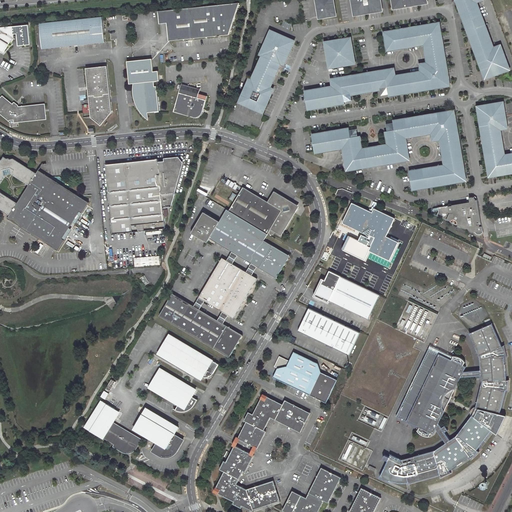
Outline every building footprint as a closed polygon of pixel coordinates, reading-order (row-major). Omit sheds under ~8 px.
[(336,16),(333,0),(314,0),(317,14),(318,19),(323,18),(336,16)] [(380,0),(350,0),(354,15),(383,10),(380,0)] [(427,0),(391,0),(393,8),(428,3),(427,0)] [(454,0),(484,79),(510,70),(501,44),(494,47),(478,2),(484,0),(454,0)] [(169,41),(231,35),(241,2),(158,11),(160,24),(168,23),(169,41)] [(103,18),(40,24),(42,49),(105,43),(103,18)] [(393,67),(329,78),(330,85),(301,90),(307,109),(343,104),(350,96),(352,96),(380,91),(387,96),(450,86),(439,21),(382,31),(385,51),(422,45),(425,61),(418,63),(418,70),(395,73),(393,67)] [(0,51),(3,53),(10,41),(12,42),(14,39),(13,35),(17,34),(18,46),(30,44),(28,25),(12,27),(0,28),(0,51)] [(295,40),(269,29),(257,55),(260,56),(250,79),(248,77),(236,103),(263,115),(274,89),(270,87),(280,65),(284,66),(295,40)] [(351,37),(324,41),(328,68),(355,64),(351,37)] [(149,120),(148,113),(160,112),(157,86),(155,87),(155,82),(160,82),(159,71),(154,72),(152,59),(127,61),(130,84),(134,84),(133,88),(133,92),(134,95),(135,99),(136,104),(139,110),(141,112),(142,114),(144,116),(147,118),(147,119),(149,120)] [(102,125),(113,112),(108,66),(87,68),(92,118),(102,125)] [(203,113),(209,95),(200,92),(201,89),(182,84),(175,112),(194,118),(196,118),(198,118),(199,117),(201,116),(203,114),(203,113)] [(46,104),(20,107),(18,107),(14,104),(3,95),(0,98),(0,112),(10,121),(14,120),(15,124),(48,120),(46,104)] [(504,101),(477,106),(489,178),(511,173),(511,153),(505,155),(502,130),(508,129),(504,101)] [(355,125),(309,132),(313,154),(340,149),(344,171),(409,161),(405,138),(429,134),(431,143),(438,141),(443,165),(407,170),(411,191),(467,183),(455,108),(385,120),(386,131),(384,131),(385,143),(361,147),(359,135),(357,136),(355,125)] [(158,158),(105,163),(111,233),(165,229),(163,207),(171,207),(183,161),(178,156),(164,157),(165,161),(159,161),(158,158)] [(7,218),(59,251),(65,240),(63,238),(70,228),(73,222),(80,211),(83,213),(85,215),(91,205),(38,171),(37,173),(14,159),(8,160),(6,159),(1,160),(0,161),(0,209),(9,215),(7,218)] [(230,178),(227,182),(237,188),(240,184),(230,178)] [(245,186),(230,210),(270,234),(273,229),(283,235),(301,205),(291,199),(276,190),(269,201),(245,186)] [(447,206),(437,208),(438,211),(436,215),(450,221),(452,219),(454,219),(455,220),(456,221),(457,223),(456,224),(472,231),(474,231),(475,233),(477,234),(481,235),(480,231),(482,231),(477,200),(475,200),(475,199),(474,198),(473,198),(472,198),(468,198),(469,202),(451,205),(451,206),(448,207),(447,206)] [(359,241),(372,247),(370,251),(391,262),(400,242),(386,236),(396,219),(375,209),(373,213),(353,203),(344,223),(363,232),(359,241)] [(230,210),(228,209),(221,220),(205,210),(191,232),(207,242),(210,238),(232,252),(233,252),(238,255),(252,264),(257,267),(276,278),(290,255),(265,241),(269,234),(270,234),(230,210)] [(76,224),(83,213),(80,211),(73,222),(76,224)] [(65,240),(72,229),(70,228),(63,238),(65,240)] [(233,252),(228,261),(233,264),(238,255),(233,252)] [(159,256),(133,257),(134,266),(159,265),(159,256)] [(205,302),(224,313),(229,316),(235,319),(258,279),(252,276),(247,272),(233,264),(228,261),(223,258),(199,298),(200,298),(205,302)] [(252,264),(247,272),(252,276),(257,267),(252,264)] [(378,294),(328,269),(321,284),(320,283),(315,293),(319,295),(318,297),(321,298),(321,299),(321,300),(322,301),(324,301),(325,300),(326,298),(328,299),(328,301),(366,320),(378,294)] [(145,275),(140,279),(145,285),(149,282),(145,275)] [(160,316),(229,358),(243,335),(224,324),(219,321),(201,310),(195,306),(173,293),(160,316)] [(200,298),(195,306),(201,310),(205,302),(200,298)] [(405,318),(405,325),(426,324),(426,314),(431,314),(431,310),(421,310),(421,304),(407,305),(407,313),(409,313),(409,318),(405,318)] [(297,330),(347,355),(359,332),(309,307),(297,330)] [(224,324),(229,316),(224,313),(219,321),(224,324)] [(473,415),(456,437),(452,440),(447,443),(435,452),(402,459),(391,454),(389,459),(384,456),(382,460),(387,462),(379,478),(390,483),(390,482),(392,483),(395,485),(398,486),(400,486),(404,486),(405,486),(408,485),(409,484),(410,486),(442,478),(452,474),(452,472),(472,459),(474,460),(481,453),(479,451),(495,431),(493,430),(494,427),(497,428),(501,419),(498,418),(500,415),(502,416),(509,392),(511,392),(511,383),(511,381),(509,381),(508,358),(511,356),(508,346),(506,346),(497,324),(472,334),(482,357),(482,371),(482,378),(482,384),(476,408),(479,409),(475,416),(473,415)] [(184,365),(190,368),(189,371),(198,377),(199,375),(201,376),(202,377),(204,377),(207,377),(209,377),(211,376),(212,374),(219,363),(200,352),(199,355),(192,351),(194,348),(168,333),(157,352),(183,368),(184,365)] [(432,349),(398,417),(422,428),(420,432),(421,433),(422,434),(424,436),(427,437),(428,437),(430,437),(432,437),(434,434),(436,435),(438,430),(442,423),(464,379),(467,372),(469,368),(466,366),(468,363),(467,362),(465,361),(463,359),(460,358),(456,357),(455,361),(432,349)] [(317,363),(293,351),(289,360),(279,355),(273,366),(277,368),(273,376),(309,395),(326,403),(337,380),(321,372),(317,363)] [(179,384),(177,382),(178,380),(159,368),(148,386),(177,404),(174,409),(175,410),(178,411),(182,411),(185,410),(187,409),(190,408),(193,406),(194,404),(196,401),(196,400),(191,397),(195,390),(179,384)] [(264,397),(256,412),(252,409),(247,418),(249,419),(240,437),(242,438),(255,446),(259,448),(260,448),(269,430),(267,429),(273,416),(303,432),(314,412),(289,399),(287,403),(271,394),(268,399),(264,397)] [(103,438),(115,445),(114,448),(123,452),(123,451),(123,452),(125,452),(127,453),(129,453),(130,452),(132,451),(133,451),(134,450),(135,448),(135,449),(140,440),(111,423),(118,412),(100,402),(84,430),(102,439),(103,438)] [(134,428),(158,443),(153,452),(156,453),(157,452),(160,454),(159,455),(161,456),(163,456),(165,456),(168,456),(171,455),(174,454),(176,452),(178,450),(184,440),(174,435),(178,428),(146,408),(134,428)] [(501,419),(497,428),(494,427),(493,430),(495,431),(500,435),(509,418),(502,416),(500,415),(498,418),(501,419)] [(438,430),(447,443),(452,440),(442,423),(438,430)] [(239,483),(246,470),(248,471),(256,455),(255,454),(252,452),(238,446),(236,444),(225,463),(222,461),(219,469),(221,470),(225,471),(226,471),(217,487),(222,490),(219,494),(234,502),(233,504),(243,509),(244,507),(251,510),(255,509),(255,511),(282,502),(276,481),(248,488),(239,483)] [(321,467),(305,497),(291,490),(282,510),(285,511),(317,511),(324,500),(328,503),(340,477),(321,467)] [(373,511),(381,498),(361,487),(348,511),(373,511)]
